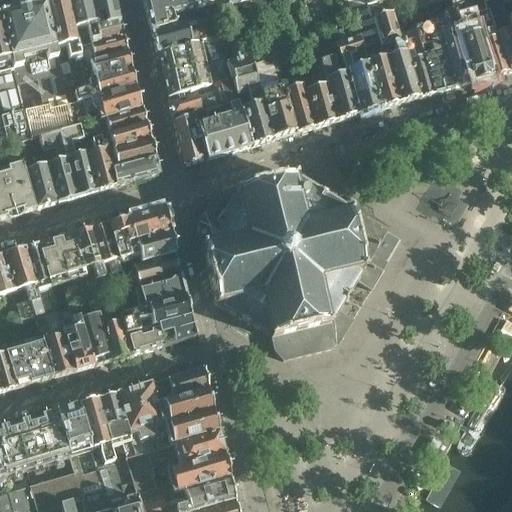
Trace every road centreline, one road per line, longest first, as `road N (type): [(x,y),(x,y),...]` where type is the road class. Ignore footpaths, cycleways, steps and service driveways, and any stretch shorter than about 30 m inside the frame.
road 1 (residential): [(511,101),(179,194)]
road 2 (residential): [(511,275),(377,511)]
road 3 (residential): [(216,351),(0,414)]
road 4 (residential): [(179,194),(130,0)]
road 5 (residential): [(179,194),(0,246)]
road 6 (residential): [(262,511),(216,351)]
road 7 (residential): [(216,351),(179,194)]
